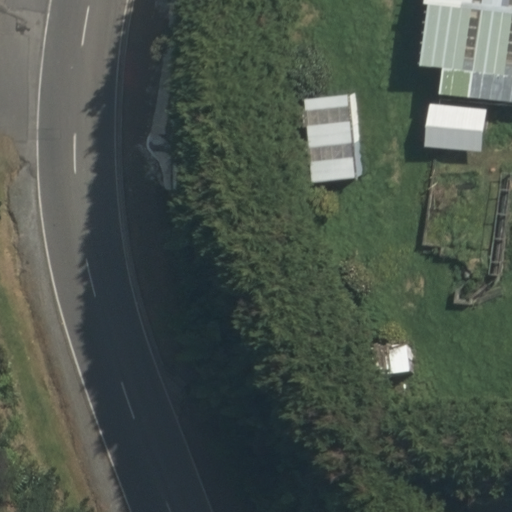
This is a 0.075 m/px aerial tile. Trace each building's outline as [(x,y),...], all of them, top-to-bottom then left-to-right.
[(511,0),(431,0),(424,55),(446,57),(443,84),(511,93),(511,0)] [(358,174),(350,90),(306,94),(313,178),(358,174)] [(488,105),(431,98),(426,140),(483,148),(488,105)] [(410,342),(367,349),(373,381),(415,374),(410,342)] [(470,499),(470,511),(511,511),(511,481),(498,482),(498,498),(470,499)]
